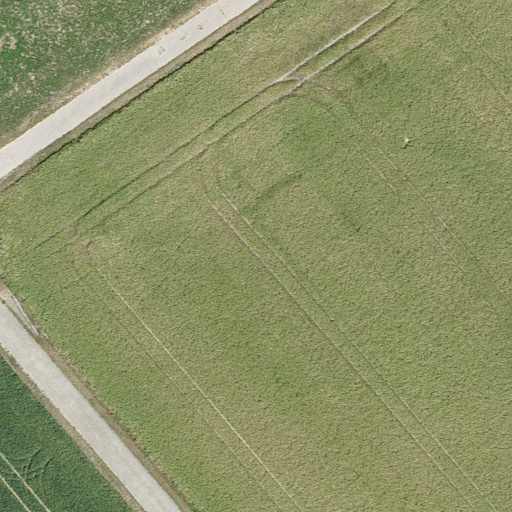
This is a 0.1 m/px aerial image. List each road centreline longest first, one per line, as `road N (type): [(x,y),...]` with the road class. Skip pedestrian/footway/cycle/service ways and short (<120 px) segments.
road 1 (track): [(0,164),(241,0)]
road 2 (track): [(0,329),(155,511)]
